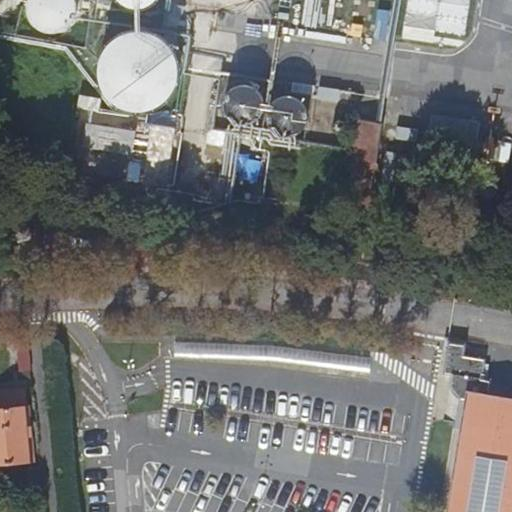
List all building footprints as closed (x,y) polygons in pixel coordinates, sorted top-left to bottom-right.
[(135,17),(143,16),(151,14),(157,8),(161,2),(161,0),(113,0),(115,4),(120,10),(127,15),(135,17)] [(115,107),(122,112),(125,113),(133,116),(141,116),(149,115),(157,112),(164,108),(171,102),(175,95),(178,90),(179,85),(180,77),(179,68),(177,60),(174,55),(169,49),(163,43),(155,39),(150,38),(142,36),(133,37),(125,39),(118,43),(112,48),(106,55),(104,60),(101,68),(100,73),(100,81),(102,90),(105,95),(109,102),(115,107)] [(358,163),(351,209),(372,212),(385,127),(356,123),(350,162),(358,163)] [(505,209),(511,212),(511,181),(508,182),(501,190),(500,200),(505,209)] [(337,224),(307,218),(304,235),(334,241),(337,224)] [(21,362),(32,361),(29,337),(19,338),(21,362)] [(0,467),(34,462),(27,392),(0,394),(0,467)] [(511,511),(511,401),(469,394),(468,401),(449,511),(511,511)]
